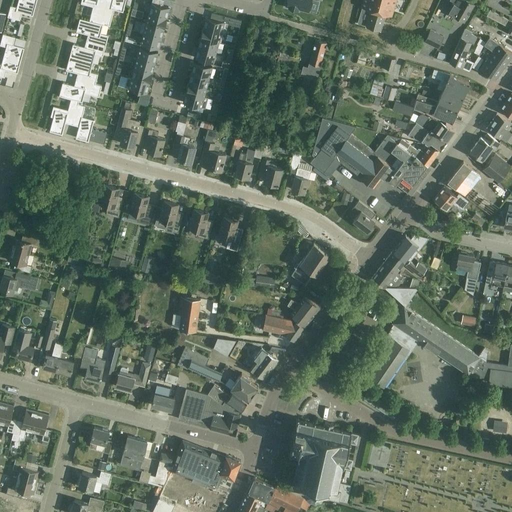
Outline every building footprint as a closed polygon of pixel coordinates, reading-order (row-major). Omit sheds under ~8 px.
[(27,14),(33,15),(36,3),(26,0),(18,0),(17,7),(11,5),(8,16),(20,20),(22,12),(27,14)] [(81,0),(81,3),(93,6),(90,20),(99,23),(105,0),(81,0)] [(105,0),(99,23),(103,24),(110,26),(114,9),(123,11),(126,0),(105,0)] [(287,0),(286,5),(289,6),(289,8),(298,10),(299,9),(309,11),(311,0),(287,0)] [(385,14),(391,16),(395,0),(363,0),(362,7),(371,9),(366,26),(380,30),(385,14)] [(474,4),(467,0),(450,0),(454,2),(448,12),(464,22),(474,4)] [(170,7),(152,2),(149,13),(167,18),(170,7)] [(511,20),(490,9),(487,15),(510,27),(508,31),(511,33),(511,20)] [(164,28),(167,18),(149,13),(146,22),(142,21),(142,22),(164,28)] [(206,17),(203,28),(225,34),(228,23),(206,17)] [(99,23),(90,20),(80,18),(76,31),(88,34),(86,40),(94,42),(106,45),(108,35),(101,33),(103,24),(99,23)] [(162,37),(164,28),(142,22),(140,32),(162,37)] [(225,34),(203,28),(200,37),(219,42),(221,33),(225,34)] [(471,42),(468,40),(472,32),(465,29),(461,37),(450,62),(460,67),(461,65),(463,66),(463,67),(465,62),(463,61),(471,42)] [(432,45),(437,36),(438,34),(430,30),(425,41),(432,45)] [(159,48),(162,37),(140,32),(143,33),(141,43),(159,48)] [(6,46),(4,55),(21,60),(24,47),(13,45),(15,37),(3,34),(0,45),(6,46)] [(495,79),(511,55),(511,52),(489,36),(484,45),(493,51),(480,69),(495,79)] [(216,52),(219,42),(200,37),(198,47),(216,52)] [(302,74),(304,75),(300,90),(311,93),(315,78),(317,79),(326,42),(316,39),(308,68),(304,67),(302,74)] [(103,56),(106,45),(94,42),(86,40),(85,47),(73,44),(70,57),(89,62),(93,63),(95,54),(103,56)] [(213,63),(216,52),(198,47),(195,58),(213,63)] [(155,63),(158,52),(140,48),(137,58),(155,63)] [(18,72),(21,60),(4,55),(2,64),(0,63),(0,75),(5,77),(7,69),(18,72)] [(477,70),(481,63),(484,59),(478,56),(472,67),(477,70)] [(90,72),(93,63),(89,62),(70,57),(66,69),(78,73),(76,79),(84,81),(95,84),(98,74),(90,72)] [(393,70),(396,59),(387,57),(384,68),(393,70)] [(153,72),(155,63),(137,58),(134,67),(153,72)] [(210,77),(212,66),(194,62),(191,72),(210,77)] [(150,82),(153,72),(134,67),(132,77),(128,76),(150,82)] [(439,89),(443,90),(445,91),(447,89),(463,96),(469,82),(450,73),(434,69),(432,76),(443,79),(439,89)] [(207,87),(210,77),(191,72),(189,82),(207,87)] [(147,93),(150,82),(128,76),(125,87),(147,93)] [(102,85),(95,84),(84,81),(76,79),(74,85),(63,82),(60,94),(59,95),(71,98),(70,102),(78,104),(79,101),(82,101),(85,93),(99,96),(102,85)] [(383,82),(377,80),(372,94),(381,97),(384,87),(382,87),(383,82)] [(204,96),(207,87),(189,82),(186,92),(208,98),(208,97),(204,96)] [(397,88),(396,87),(386,85),(382,97),(393,100),(397,88)] [(123,92),(111,89),(110,95),(121,98),(123,92)] [(457,109),(463,96),(447,89),(445,91),(443,90),(438,101),(457,109)] [(205,108),(208,98),(186,92),(183,102),(205,108)] [(511,92),(500,109),(511,117),(511,92)] [(452,121),(457,109),(438,101),(430,98),(423,96),(418,94),(414,107),(433,113),(452,121)] [(379,106),(381,98),(375,96),(373,104),(379,106)] [(395,101),(395,102),(392,109),(411,115),(414,106),(395,101)] [(72,124),(78,104),(70,102),(67,112),(58,110),(59,107),(54,106),(51,116),(54,117),(50,131),(62,134),(65,122),(72,124)] [(78,104),(72,124),(79,126),(76,137),(88,141),(89,139),(104,143),(107,133),(92,128),(94,120),(82,116),(85,106),(78,104)] [(334,106),(328,105),(325,116),(331,117),(334,106)] [(136,138),(142,140),(145,128),(145,125),(140,124),(140,122),(140,121),(140,120),(131,118),(132,112),(123,109),(119,121),(115,136),(121,137),(120,142),(134,146),(136,138)] [(506,129),(510,124),(511,122),(497,113),(486,128),(506,142),(511,133),(506,129)] [(155,123),(157,116),(150,115),(148,122),(155,123)] [(439,122),(428,118),(422,116),(420,116),(417,123),(424,128),(425,125),(446,141),(454,130),(446,124),(444,126),(439,123),(439,122)] [(212,129),(214,123),(201,120),(200,126),(212,129)] [(375,120),(372,129),(380,131),(383,122),(375,120)] [(397,120),(395,125),(405,129),(407,123),(397,120)] [(183,133),(185,124),(179,123),(177,131),(183,133)] [(440,149),(446,141),(425,125),(424,128),(417,123),(408,134),(421,141),(423,140),(428,144),(432,143),(440,149)] [(145,128),(142,140),(141,145),(147,146),(147,150),(161,154),(165,139),(151,136),(153,130),(145,128)] [(350,134),(333,155),(342,162),(358,174),(361,177),(373,187),(381,176),(390,164),(389,164),(384,160),(374,152),(375,151),(351,133),(350,134)] [(176,134),(174,144),(171,153),(178,155),(177,158),(192,162),(196,147),(182,143),(184,136),(176,134)] [(335,151),(343,137),(337,134),(329,147),(335,151)] [(375,151),(374,152),(384,160),(391,150),(399,156),(392,165),(390,164),(381,176),(384,179),(388,178),(396,184),(408,192),(411,187),(428,166),(398,143),(402,138),(387,134),(375,151)] [(481,137),(470,151),(475,155),(477,156),(482,160),(492,146),(495,148),(499,143),(487,134),(483,139),(481,137)] [(236,136),(234,144),(242,146),(244,138),(236,136)] [(402,138),(398,143),(428,166),(440,150),(430,146),(425,153),(418,148),(417,150),(402,138)] [(206,142),(204,151),(201,160),(208,162),(207,166),(221,170),(225,154),(213,151),(215,144),(206,142)] [(249,177),(252,163),(254,157),(261,158),(262,155),(265,143),(258,142),(256,150),(248,148),(246,154),(240,152),(235,173),(249,177)] [(271,157),(274,146),(265,143),(262,155),(271,157)] [(305,192),(312,165),(300,162),(302,154),(294,152),(290,169),(296,170),(291,189),(305,192)] [(499,182),(511,166),(495,154),(483,169),(499,182)] [(263,159),(261,166),(258,176),(265,177),(264,181),(271,183),(272,182),(278,184),(282,169),(269,165),(270,160),(263,159)] [(481,175),(463,161),(447,181),(465,195),(493,216),(500,207),(472,187),(481,175)] [(341,191),(343,188),(336,183),(334,187),(341,191)] [(117,197),(120,188),(106,184),(104,190),(98,189),(95,202),(109,206),(107,213),(119,217),(124,199),(125,197),(124,197),(124,198),(117,197)] [(444,186),(438,193),(460,209),(461,208),(462,209),(464,210),(465,208),(464,207),(469,201),(459,193),(456,195),(444,186)] [(149,224),(153,206),(154,205),(153,205),(153,206),(147,204),(149,196),(135,192),(130,212),(140,214),(138,222),(149,224)] [(434,198),(433,199),(447,210),(448,209),(451,205),(453,207),(451,209),(456,213),(458,210),(460,212),(462,213),(464,210),(462,209),(461,208),(460,209),(438,193),(434,198)] [(179,204),(165,200),(159,220),(166,222),(166,229),(178,233),(184,213),(183,213),(183,214),(176,212),(179,204)] [(367,231),(375,220),(372,218),(375,213),(359,200),(352,209),(358,214),(353,220),(361,226),(360,227),(364,230),(365,229),(367,231)] [(212,222),(206,221),(208,212),(194,208),(189,228),(199,231),(198,236),(209,239),(213,221),(212,222)] [(476,213),(473,217),(472,217),(482,224),(485,220),(476,213)] [(242,230),(236,229),(238,220),(224,217),(219,236),(229,238),(226,248),(237,250),(243,229),(242,229),(242,230)] [(474,221),(472,224),(481,231),(483,227),(474,221)] [(503,236),(511,237),(511,228),(505,227),(503,236)] [(422,246),(428,238),(415,234),(411,239),(405,234),(393,250),(409,263),(411,260),(422,246)] [(13,238),(10,248),(29,254),(32,243),(44,247),(46,240),(26,235),(24,241),(13,238)] [(291,275),(306,284),(313,272),(316,274),(330,253),(314,242),(313,243),(309,240),(306,241),(303,245),(304,247),(301,253),(304,255),(291,275)] [(26,264),(29,254),(10,248),(7,260),(18,263),(17,269),(30,272),(32,266),(26,264)] [(409,263),(393,250),(383,262),(397,272),(404,263),(407,265),(421,276),(427,268),(419,262),(417,265),(411,260),(409,263)] [(458,258),(455,258),(454,265),(456,265),(456,267),(468,270),(467,278),(477,280),(481,262),(473,260),(474,255),(466,254),(467,252),(461,251),(461,253),(459,252),(458,258)] [(437,270),(442,259),(435,256),(430,267),(437,270)] [(113,257),(111,265),(127,270),(129,262),(113,257)] [(503,286),(508,264),(490,260),(485,282),(495,285),(497,286),(497,285),(503,286)] [(144,261),(141,270),(149,272),(152,263),(144,261)] [(396,274),(397,272),(383,262),(371,278),(385,288),(404,305),(406,306),(417,289),(417,290),(417,289),(417,288),(415,288),(395,288),(397,286),(398,287),(401,283),(398,281),(401,278),(396,274)] [(511,265),(508,264),(503,286),(503,289),(511,290),(511,265)] [(35,289),(38,277),(17,272),(16,278),(3,274),(0,287),(0,289),(13,293),(13,292),(17,293),(19,293),(20,292),(21,291),(22,287),(22,286),(35,289)] [(109,272),(107,279),(118,282),(119,275),(109,272)] [(257,275),(255,286),(274,288),(275,277),(257,275)] [(179,328),(196,331),(200,299),(181,296),(178,313),(181,314),(179,328)] [(320,306),(320,305),(305,296),(299,303),(291,299),(287,305),(295,309),(291,315),(305,325),(320,306)] [(406,357),(406,356),(410,351),(409,350),(417,338),(468,373),(468,375),(489,378),(489,382),(511,384),(511,364),(508,364),(486,361),(486,359),(489,350),(484,347),(478,355),(406,306),(404,305),(393,322),(396,324),(389,335),(387,334),(382,342),(387,346),(368,375),(384,387),(405,356),(406,357)] [(272,309),(270,316),(280,317),(282,311),(272,309)] [(270,316),(267,315),(267,318),(264,327),(285,333),(294,340),(304,327),(296,321),(293,319),(280,317),(270,316)] [(474,326),(476,318),(463,315),(461,323),(474,326)] [(15,327),(14,327),(2,324),(0,331),(0,356),(1,356),(5,341),(11,343),(14,328),(15,327)] [(42,346),(50,349),(55,328),(47,326),(42,346)] [(31,332),(19,329),(13,349),(17,350),(16,356),(18,356),(18,358),(19,359),(22,360),(23,359),(23,358),(31,360),(34,348),(27,346),(31,332)] [(41,346),(44,336),(38,334),(35,345),(41,346)] [(82,357),(85,343),(78,341),(75,355),(82,357)] [(149,342),(144,358),(152,360),(156,344),(149,342)] [(55,350),(53,356),(47,354),(46,356),(43,367),(57,371),(63,346),(55,344),(54,349),(55,350)] [(217,344),(216,354),(233,355),(234,345),(217,344)] [(113,373),(118,356),(120,347),(112,345),(105,371),(113,373)] [(65,358),(65,356),(66,352),(69,353),(70,348),(63,346),(57,371),(70,375),(74,361),(65,358)] [(209,357),(208,356),(185,346),(177,363),(188,368),(188,366),(219,380),(222,372),(206,365),(209,357)] [(264,379),(280,356),(285,350),(271,347),(268,352),(262,348),(257,356),(255,359),(257,360),(251,369),(264,379)] [(100,382),(104,367),(106,360),(83,354),(80,367),(87,369),(84,378),(100,382)] [(119,373),(116,386),(131,390),(133,383),(145,386),(149,371),(151,363),(143,362),(142,370),(140,374),(140,376),(135,375),(134,377),(127,375),(128,371),(127,369),(124,368),(122,369),(120,374),(119,373)] [(224,371),(221,378),(229,381),(231,374),(224,371)] [(248,401),(258,387),(249,381),(251,379),(242,372),(231,388),(248,401)] [(165,380),(176,384),(179,376),(167,373),(165,380)] [(214,385),(208,393),(222,403),(225,400),(241,411),(247,402),(233,392),(230,396),(214,385)] [(235,434),(241,411),(225,400),(222,403),(208,393),(186,387),(178,419),(210,427),(210,428),(235,434)] [(175,397),(174,397),(163,394),(163,392),(156,390),(152,405),(171,410),(175,397)] [(13,406),(3,403),(0,413),(0,423),(8,426),(7,431),(13,432),(16,421),(10,419),(14,405),(13,406)] [(32,432),(37,412),(27,409),(27,408),(26,408),(22,423),(16,421),(13,432),(12,439),(19,441),(20,437),(24,438),(26,430),(32,432)] [(48,415),(37,412),(32,432),(43,435),(41,440),(48,442),(51,430),(45,428),(49,414),(48,414),(48,415)] [(334,425),(334,423),(324,421),(324,423),(323,425),(316,423),(316,422),(315,421),(314,423),(306,421),(307,420),(305,419),(305,421),(299,419),(299,418),(298,418),(297,419),(296,419),(296,420),(297,420),(296,428),(294,427),(293,429),(295,429),(295,432),(293,432),(292,433),(294,434),(293,440),(291,439),(290,441),(292,441),(292,444),(290,444),(290,445),(291,446),(290,453),(289,453),(288,454),(289,455),(289,456),(290,456),(291,455),(297,456),(297,457),(298,458),(296,464),(295,464),(295,465),(296,466),(294,473),(293,473),(293,474),(294,475),(293,480),(292,480),(291,481),(293,481),(291,489),(306,493),(310,496),(315,497),(321,496),(348,502),(352,485),(340,482),(343,468),(345,468),(345,467),(352,469),(354,458),(347,456),(351,442),(357,443),(360,433),(334,427),(335,425),(334,425)] [(492,437),(505,438),(506,427),(493,426),(492,437)] [(89,447),(104,451),(109,452),(112,442),(107,440),(109,431),(94,427),(91,440),(89,447)] [(149,458),(153,442),(128,435),(120,464),(140,469),(143,456),(149,458)] [(218,453),(183,440),(171,470),(216,489),(218,485),(230,489),(241,460),(219,451),(218,453)] [(162,452),(160,460),(172,463),(174,456),(162,452)] [(26,468),(27,461),(16,458),(14,466),(19,468),(17,477),(36,482),(39,472),(40,472),(40,471),(26,468)] [(108,484),(111,473),(101,470),(99,477),(97,476),(82,472),(78,486),(93,490),(100,492),(102,482),(108,484)] [(167,479),(157,476),(150,475),(148,482),(164,487),(167,479)] [(33,493),(36,482),(17,477),(14,486),(9,485),(7,493),(18,496),(20,490),(34,494),(34,493),(33,493)] [(255,477),(254,478),(253,477),(247,491),(269,501),(268,502),(277,506),(276,507),(279,509),(281,504),(286,506),(297,511),(300,506),(307,510),(311,502),(303,498),(304,497),(277,485),(275,486),(255,477)] [(209,486),(204,496),(222,503),(225,497),(227,494),(209,486)] [(263,511),(266,509),(259,505),(260,503),(262,504),(262,505),(266,507),(268,502),(269,501),(247,491),(238,510),(237,511),(263,511)] [(152,511),(151,511),(170,511),(175,503),(159,496),(155,505),(153,509),(153,510),(152,511)] [(204,496),(200,504),(218,511),(217,511),(222,503),(204,496)] [(95,511),(101,511),(104,500),(94,498),(92,504),(89,503),(75,499),(71,511),(86,511),(87,510),(95,511)] [(134,500),(132,507),(152,511),(153,510),(153,509),(155,505),(134,500)]
